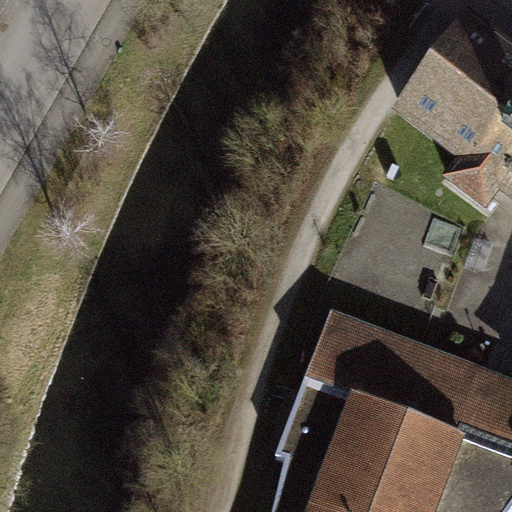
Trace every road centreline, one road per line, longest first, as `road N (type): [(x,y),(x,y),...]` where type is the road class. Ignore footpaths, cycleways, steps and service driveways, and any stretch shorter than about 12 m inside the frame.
road 1 (track): [(222,511),(324,207),(455,4)]
road 2 (tertiary): [(0,138),(77,0)]
